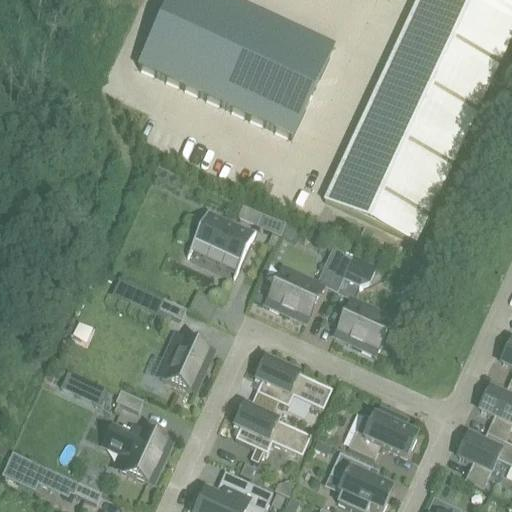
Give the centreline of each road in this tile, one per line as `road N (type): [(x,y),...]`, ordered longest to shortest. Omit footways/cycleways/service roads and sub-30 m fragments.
road 1 (residential): [(452,421),(260,340),(244,349),(169,511)]
road 2 (residential): [(452,421),(511,291)]
